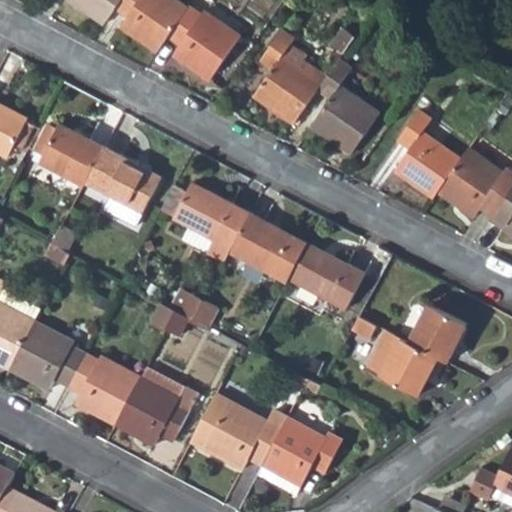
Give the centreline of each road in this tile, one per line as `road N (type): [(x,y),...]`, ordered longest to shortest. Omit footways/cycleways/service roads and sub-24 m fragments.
road 1 (residential): [(0,24),(511,290)]
road 2 (residential): [(176,511),(0,417)]
road 3 (residential): [(361,511),(511,400)]
